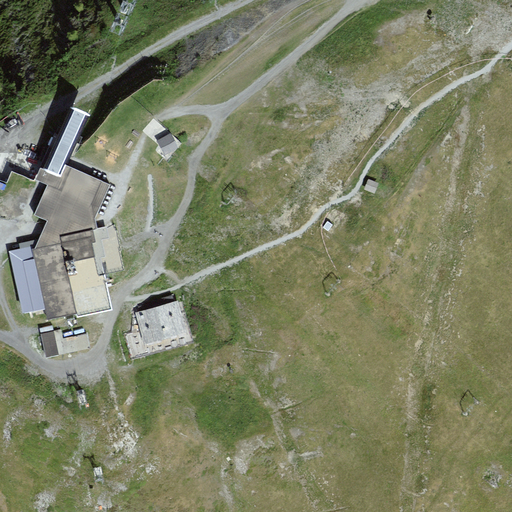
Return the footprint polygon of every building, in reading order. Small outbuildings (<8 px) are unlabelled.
[(167,129),(153,135),(160,149),(174,143),(167,129)] [(40,169),(36,180),(47,185),(34,215),(47,221),(39,238),(11,244),(12,249),(0,252),(9,314),(29,310),(31,323),(113,310),(105,276),(101,258),(106,257),(102,239),(109,238),(107,226),(98,228),(96,218),(110,185),(65,165),(60,177),(40,169)] [(3,185),(0,183),(0,224),(14,230),(34,215),(47,185),(36,180),(8,172),(3,185)] [(375,193),(379,183),(368,179),(365,189),(375,193)] [(176,302),(130,312),(128,333),(122,334),(128,360),(183,343),(176,302)] [(56,331),(32,335),(34,360),(86,349),(84,333),(57,338),(56,331)]
